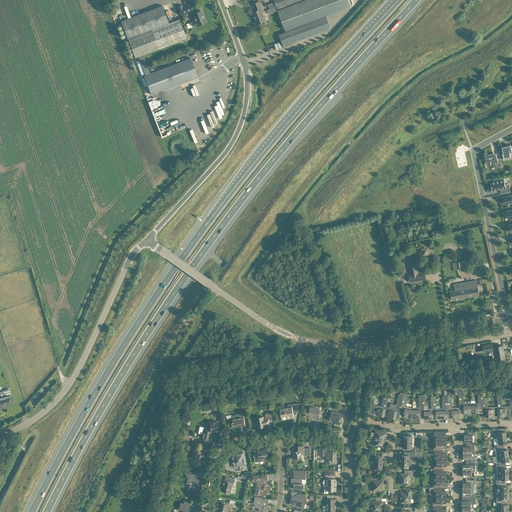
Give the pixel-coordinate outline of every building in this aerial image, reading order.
[(273,0),(277,9),(301,0),(273,0)] [(284,46),(331,28),(327,16),(352,7),(349,0),(304,0),(278,10),(286,31),(279,34),(284,46)] [(257,24),(262,22),(265,21),(262,12),(264,12),(260,1),(252,4),(255,11),(252,12),(257,24)] [(182,5),(177,6),(178,8),(180,15),(191,11),(194,20),(191,21),(191,22),(193,25),(193,26),(194,27),(197,26),(196,25),(199,24),(201,25),(203,24),(203,23),(206,22),(204,17),(203,17),(202,14),(201,10),(194,13),(191,3),(182,6),(182,5)] [(162,5),(121,20),(128,38),(135,57),(138,56),(141,65),(143,69),(145,75),(144,75),(151,94),(198,76),(191,58),(150,73),(148,68),(143,54),(157,49),(150,30),(151,30),(169,23),(168,22),(162,5)] [(151,30),(150,30),(157,49),(158,48),(182,40),(186,38),(179,19),(175,21),(169,23),(151,30)] [(222,84),(222,99),(229,99),(231,80),(223,79),(223,84),(222,84)] [(206,81),(177,90),(180,101),(209,93),(206,81)] [(190,129),(195,143),(205,139),(204,137),(208,136),(207,134),(213,132),(209,120),(205,121),(203,122),(203,125),(190,129)] [(502,147),(503,153),(502,153),(503,158),(503,159),(504,159),(508,158),(511,156),(511,151),(511,146),(510,146),(509,146),(508,146),(508,145),(507,145),(507,146),(506,146),(502,147)] [(494,154),(484,156),(486,163),(486,164),(490,164),(491,163),(493,163),(496,162),(498,168),(502,167),(501,162),(500,157),(497,158),(496,154),(496,153),(494,154)] [(504,179),(490,182),(492,191),(501,189),(501,193),(510,192),(508,184),(505,185),(504,179)] [(418,272),(415,256),(407,258),(410,273),(408,274),(410,282),(426,279),(425,271),(418,272)] [(451,300),(479,295),(478,290),(476,280),(454,284),(455,289),(450,290),(451,295),(451,300)] [(492,344),(483,345),(484,351),(492,349),(492,351),(493,359),(497,359),(497,362),(505,362),(505,357),(503,345),(497,346),(497,345),(492,345),(492,344)] [(0,407),(6,405),(6,406),(12,404),(10,399),(9,395),(11,394),(9,389),(0,391),(0,407)] [(404,392),(400,409),(404,410),(404,412),(403,416),(407,416),(412,417),(412,407),(406,406),(408,394),(407,393),(407,391),(404,390),(403,392),(404,392)] [(459,391),(459,408),(460,408),(464,408),(464,413),(467,413),(471,413),(471,403),(464,403),(464,401),(463,390),(459,391)] [(483,397),(483,390),(478,390),(478,402),(475,403),(475,400),(471,400),(471,403),(471,413),(479,412),(479,407),(483,407),(483,397)] [(384,415),(384,416),(388,416),(388,417),(392,418),(395,418),(396,413),(400,414),(400,411),(400,409),(404,392),(403,392),(400,392),(400,394),(399,394),(397,404),(390,403),(389,407),(386,406),(384,415)] [(503,406),(502,392),(498,392),(498,416),(506,416),(506,415),(509,415),(509,416),(510,416),(510,410),(511,410),(511,403),(510,404),(510,406),(503,406)] [(424,395),(424,394),(419,394),(419,406),(416,406),(416,407),(412,407),(412,417),(420,417),(420,411),(424,411),(424,409),(424,395)] [(436,413),(436,417),(436,418),(440,418),(444,418),(448,418),(448,412),(447,395),(443,395),(443,407),(440,408),(440,409),(436,409),(436,413)] [(451,395),(447,395),(448,412),(452,412),(452,418),(460,417),(460,408),(456,408),(455,407),(452,407),(452,395),(451,395)] [(371,401),(370,408),(373,408),(372,414),(373,414),(373,413),(376,414),(376,415),(381,415),(383,416),(384,416),(384,415),(386,406),(388,397),(387,397),(383,396),(381,405),(381,406),(379,406),(379,405),(374,404),(375,402),(371,401)] [(424,411),(424,416),(424,419),(432,418),(432,413),(436,413),(436,409),(436,406),(436,396),(435,396),(431,396),(431,408),(428,408),(428,409),(424,409),(424,411)] [(483,397),(483,407),(483,412),(486,412),(486,417),(490,416),(494,416),(498,416),(498,406),(488,406),(487,397),(483,397)] [(288,407),(280,408),(281,415),(282,419),(287,419),(287,417),(292,416),(292,418),(294,417),(293,414),(297,413),(297,408),(299,403),(291,404),(288,404),(288,407)] [(322,411),(319,411),(320,408),(310,406),(309,411),(306,410),(305,416),(312,417),(316,417),(315,420),(321,421),(322,411)] [(331,411),(330,418),(334,419),(333,422),(340,424),(341,420),(339,420),(339,419),(341,419),(341,416),(345,417),(346,412),(346,410),(342,409),(342,413),(331,411)] [(272,420),(271,411),(267,412),(265,414),(265,418),(264,419),(263,416),(255,417),(256,422),(257,421),(258,428),(265,426),(265,425),(270,424),(270,420),(272,420)] [(231,415),(226,415),(227,420),(228,425),(232,424),(232,426),(236,426),(238,425),(238,427),(245,426),(245,421),(243,413),(233,415),(231,415)] [(203,434),(202,440),(209,442),(210,435),(212,436),(213,434),(213,433),(215,433),(214,432),(216,431),(216,430),(219,429),(218,424),(218,421),(210,422),(211,426),(204,427),(204,429),(203,434)] [(374,438),(372,445),(383,447),(384,441),(383,441),(384,438),(385,438),(385,437),(386,433),(375,431),(375,433),(374,438)] [(446,441),(446,435),(441,435),(441,432),(434,432),(434,437),(436,437),(436,441),(446,441)] [(476,438),(476,432),(469,432),(469,435),(464,435),(464,441),(467,441),(469,441),(470,441),(473,441),(473,438),(476,438)] [(412,444),(412,441),(412,436),(403,436),(403,443),(402,443),(402,448),(407,448),(412,448),(412,444)] [(495,447),(502,447),(502,444),(507,443),(507,437),(498,438),(494,438),(495,444),(494,444),(495,447)] [(446,447),(446,441),(436,441),(436,444),(434,444),(434,450),(435,450),(442,450),(441,450),(441,447),(446,447)] [(474,453),(475,444),(471,444),(470,444),(468,444),(466,444),(467,444),(468,444),(468,447),(463,447),(463,453),(472,453),(474,453)] [(304,450),(305,445),(298,445),(298,446),(296,446),(293,449),(293,451),(292,451),(292,458),(295,458),(295,459),(299,459),(299,455),(302,452),(302,453),(304,453),(304,455),(310,455),(310,447),(307,447),(307,450),(304,450)] [(203,454),(204,448),(197,447),(197,449),(195,448),(192,459),(194,460),(193,464),(198,465),(197,467),(204,468),(206,459),(204,458),(205,454),(203,454)] [(336,464),(337,456),(335,456),(335,452),(333,452),(333,451),(328,451),(328,448),(323,448),(323,447),(319,447),(319,452),(319,456),(327,456),(327,460),(329,460),(329,463),(336,464)] [(502,450),(502,447),(495,447),(495,451),(496,456),(508,455),(508,449),(502,450)] [(258,455),(254,455),(255,462),(258,461),(259,459),(263,459),(266,459),(271,458),(270,450),(268,450),(268,448),(263,448),(263,449),(257,450),(258,455)] [(447,460),(447,453),(442,453),(442,450),(435,450),(435,456),(437,456),(437,459),(447,460)] [(237,453),(232,454),(233,463),(234,465),(236,465),(239,465),(245,464),(244,457),(243,452),(237,453)] [(474,462),(474,459),(474,453),(472,453),(463,453),(463,459),(468,459),(468,462),(474,462)] [(383,462),(383,455),(375,455),(374,470),(382,470),(382,465),(382,462),(383,462)] [(409,466),(409,455),(400,455),(400,466),(409,466)] [(503,465),(503,461),(509,461),(508,455),(496,456),(497,462),(496,462),(496,465),(503,465)] [(447,465),(447,460),(437,459),(437,463),(434,463),(434,469),(441,469),(441,465),(447,465)] [(474,471),(474,462),(468,462),(468,465),(463,465),(463,471),(474,471)] [(496,465),(496,468),(497,468),(497,474),(509,474),(509,468),(506,468),(503,468),(503,465),(496,465)] [(431,469),(431,471),(433,471),(433,472),(437,472),(436,478),(447,478),(447,472),(441,472),(441,469),(434,469),(433,469),(431,469)] [(292,475),(291,484),(293,484),(293,485),(293,489),(298,489),(304,489),(304,483),(302,483),(302,478),(306,478),(306,476),(306,470),(299,470),(294,470),(294,475),(292,475)] [(413,476),(413,470),(410,470),(405,470),(405,473),(400,473),(400,484),(409,484),(409,476),(413,476)] [(474,480),(474,477),(474,471),(463,471),(463,477),(467,477),(467,480),(474,480)] [(187,472),(186,478),(188,479),(187,482),(190,483),(189,489),(188,492),(194,493),(195,490),(199,491),(199,490),(200,484),(199,484),(200,479),(196,478),(193,478),(194,474),(187,472)] [(323,482),(323,483),(324,484),(324,485),(325,485),(325,486),(328,486),(328,490),(331,490),(336,491),(336,478),(336,475),(335,475),(331,474),(330,474),(325,474),(325,479),(324,479),(324,480),(323,481),(323,482)] [(496,479),(496,483),(497,483),(503,483),(503,480),(505,480),(509,480),(509,474),(497,474),(497,479),(496,479)] [(266,483),(266,480),(268,480),(267,475),(263,476),(257,477),(251,478),(252,482),(258,481),(259,484),(260,484),(259,488),(256,488),(255,494),(267,497),(268,492),(267,491),(267,490),(268,490),(269,490),(270,490),(270,489),(271,488),(271,487),(271,486),(270,485),(269,484),(268,484),(266,483)] [(233,486),(235,478),(231,477),(226,476),(225,480),(223,479),(221,490),(226,492),(226,493),(229,493),(229,492),(231,493),(232,486),(233,486)] [(382,483),(380,481),(377,481),(377,478),(371,478),(371,483),(373,483),(373,486),(372,486),(372,491),(377,491),(377,490),(382,490),(382,483)] [(446,484),(447,478),(436,478),(436,481),(434,481),(434,487),(441,487),(441,484),(446,484)] [(474,483),(474,480),(467,480),(467,483),(462,483),(462,489),(474,489),(474,483)] [(509,492),(509,488),(509,486),(503,486),(503,483),(497,483),(497,488),(499,488),(499,492),(509,492)] [(446,496),(446,490),(441,490),(441,487),(434,487),(434,490),(433,490),(432,492),(432,496),(436,496),(446,496)] [(412,499),(412,488),(405,488),(405,492),(401,492),(401,494),(399,495),(399,498),(400,499),(400,503),(411,503),(411,499),(412,499)] [(476,495),(476,494),(474,492),(474,489),(462,489),(462,495),(467,495),(467,498),(476,498),(476,496),(476,495)] [(509,496),(509,492),(499,492),(499,496),(497,496),(497,501),(503,501),(503,498),(508,498),(508,496),(509,496)] [(307,496),(301,495),(297,494),(296,496),(292,495),(290,504),(294,505),(294,506),(302,508),(303,504),(305,504),(307,496)] [(268,503),(269,499),(255,496),(254,504),(256,504),(255,507),(259,508),(258,511),(263,511),(267,511),(269,505),(266,505),(267,502),(268,503)] [(446,502),(446,496),(436,496),(432,496),(431,500),(433,500),(433,505),(441,505),(441,502),(446,502)] [(335,511),(335,505),(336,505),(336,499),(326,498),(326,505),(323,505),(323,511),(335,511)] [(462,501),(462,507),(471,507),(473,507),(473,504),(475,504),(476,498),(467,498),(467,501),(462,501)] [(180,505),(180,508),(183,509),(182,511),(191,511),(192,510),(194,511),(195,507),(195,505),(191,504),(192,501),(184,499),(183,503),(181,502),(180,505)] [(233,507),(234,503),(221,500),(219,506),(220,507),(219,509),(219,508),(218,511),(226,511),(227,511),(228,511),(229,511),(229,510),(230,510),(231,509),(231,508),(231,507),(233,507)] [(382,505),(382,501),(375,501),(371,501),(371,508),(371,509),(370,511),(374,511),(375,511),(377,511),(382,511),(382,507),(381,507),(381,505),(382,505)] [(508,507),(508,504),(503,504),(503,501),(497,501),(496,506),(495,506),(495,510),(499,510),(509,510),(509,507),(508,507)]
